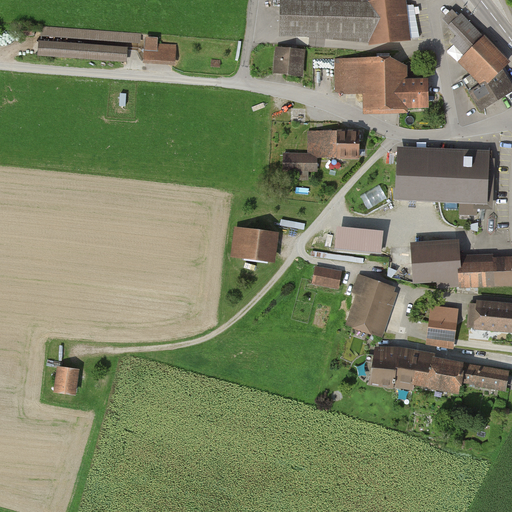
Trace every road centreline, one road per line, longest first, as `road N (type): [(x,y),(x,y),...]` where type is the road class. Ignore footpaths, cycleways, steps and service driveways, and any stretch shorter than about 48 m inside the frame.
road 1 (residential): [(255,0),(243,84),(396,132),(454,133)]
road 2 (track): [(0,65),(243,84)]
road 3 (residential): [(445,0),(435,13),(454,133)]
